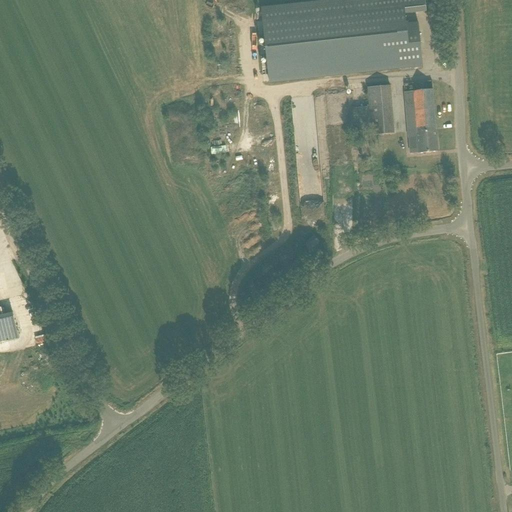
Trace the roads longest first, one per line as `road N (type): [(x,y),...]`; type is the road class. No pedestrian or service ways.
road 1 (unclassified): [(117,427),(358,247),(470,227)]
road 2 (unclassified): [(504,511),(470,227)]
road 3 (unclassified): [(117,427),(90,393),(0,197)]
road 4 (unclassified): [(464,167),(454,0)]
road 5 (unclassified): [(25,511),(53,476),(117,427)]
